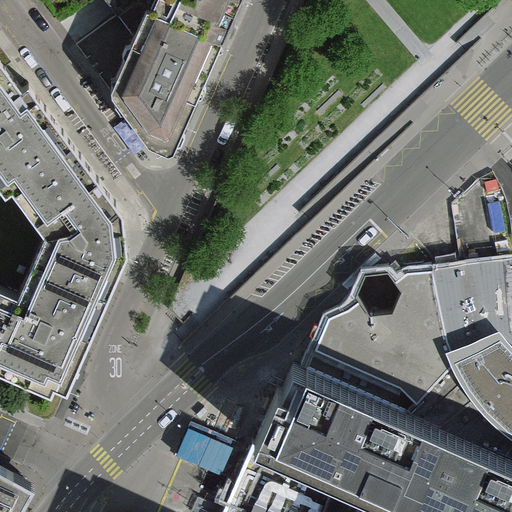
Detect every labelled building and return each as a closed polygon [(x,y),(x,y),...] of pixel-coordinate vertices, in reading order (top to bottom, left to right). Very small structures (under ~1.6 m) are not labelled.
[(117,0),(125,9),(137,0),(148,5),(223,39),(240,0),(117,0)] [(148,5),(137,0),(125,9),(120,13),(133,32),(136,33),(148,5)] [(136,33),(112,86),(113,92),(149,142),(169,150),(175,148),(223,39),(148,5),(136,33)] [(24,87),(0,55),(0,182),(7,192),(13,187),(39,222),(100,176),(30,83),(24,87)] [(100,176),(39,222),(46,232),(19,293),(0,333),(0,367),(14,373),(17,374),(25,378),(52,390),(55,383),(66,388),(67,389),(129,252),(124,209),(100,176)] [(433,269),(407,274),(397,282),(389,272),(367,274),(356,298),(360,302),(349,310),(329,319),(308,367),(407,409),(414,401),(455,357),(501,336),(511,346),(511,258),(471,264),(449,267),(433,269)] [(0,333),(19,293),(0,284),(0,333)] [(407,409),(508,453),(511,446),(511,346),(501,336),(455,357),(414,401),(407,409)] [(511,511),(511,454),(508,453),(407,409),(308,367),(293,361),(282,388),(278,386),(247,460),(331,496),(365,511),(367,511),(511,511)] [(323,511),(331,496),(247,460),(224,511),(323,511)] [(0,511),(11,511),(12,510),(32,477),(0,462),(0,511)] [(364,511),(365,511),(331,496),(323,511),(364,511)]
